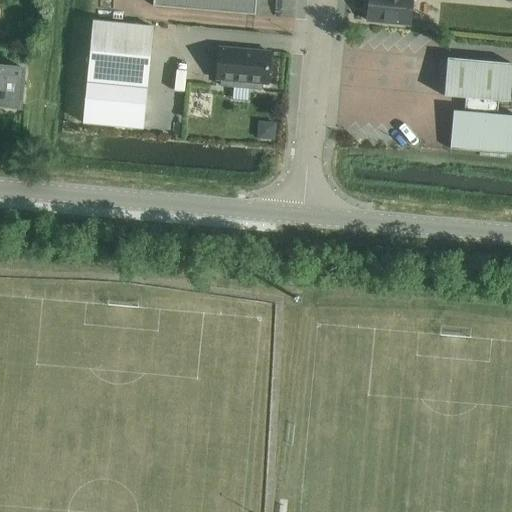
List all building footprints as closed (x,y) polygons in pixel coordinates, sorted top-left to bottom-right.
[(254,16),(255,0),(153,0),(153,7),(254,16)] [(369,0),(367,21),(410,25),(412,0),(369,0)] [(93,22),(84,117),(144,123),(153,28),(93,22)] [(217,80),(268,84),(270,53),(219,49),(217,80)] [(450,149),(451,149),(511,154),(511,116),(497,115),(498,101),(509,102),(511,67),(511,64),(447,59),(444,97),(465,98),(464,112),(453,111),(450,149)] [(24,69),(0,66),(0,106),(21,108),(24,69)] [(257,139),(256,140),(274,141),(276,123),(264,122),(258,122),(257,139)]
